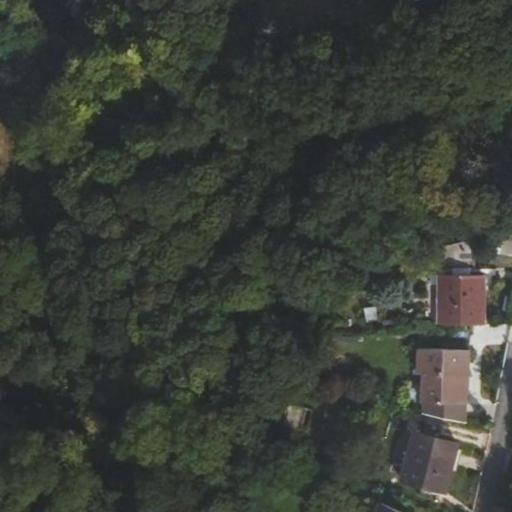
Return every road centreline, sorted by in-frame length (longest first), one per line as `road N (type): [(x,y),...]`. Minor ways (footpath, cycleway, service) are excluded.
road 1 (track): [(225,0),(250,46),(293,190),(511,203)]
road 2 (residential): [(511,364),(481,511)]
